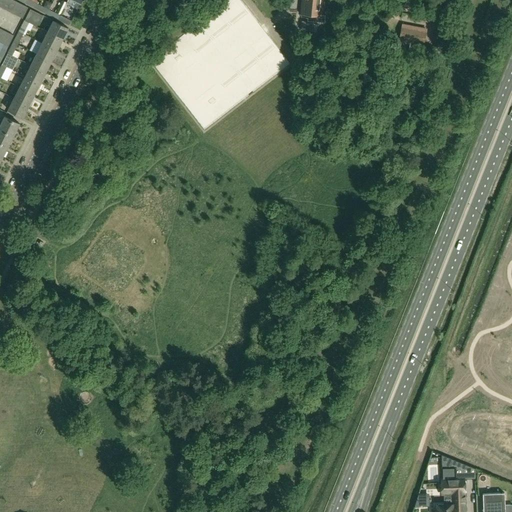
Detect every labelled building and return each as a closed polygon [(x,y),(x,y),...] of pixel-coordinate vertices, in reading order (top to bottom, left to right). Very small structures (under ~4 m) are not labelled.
[(11,0),(4,0),(1,7),(6,10),(11,0)] [(11,13),(17,2),(12,0),(11,0),(6,10),(11,13)] [(36,8),(38,4),(29,0),(25,0),(25,2),(36,8)] [(60,15),(66,2),(63,0),(56,13),(60,15)] [(325,15),(321,15),(322,0),(301,0),(300,14),(308,15),(307,21),(324,23),(324,22),(325,15)] [(17,15),(22,5),(17,2),(11,13),(17,15)] [(47,14),(49,10),(38,4),(36,8),(47,14)] [(22,18),(27,8),(22,5),(17,15),(22,18)] [(30,9),(24,21),(29,23),(29,22),(35,11),(30,9)] [(58,19),(60,15),(49,10),(47,14),(58,19)] [(71,21),(60,15),(58,19),(69,25),(71,21)] [(24,21),(19,32),(23,34),(25,35),(28,30),(30,31),(33,25),(29,22),(29,23),(24,21)] [(61,39),(67,28),(53,21),(47,32),(61,39)] [(402,25),(399,41),(410,43),(409,48),(409,49),(421,52),(421,50),(422,45),(423,45),(426,30),(414,27),(403,25),(402,25)] [(13,43),(17,45),(23,34),(19,32),(13,43)] [(56,50),(61,39),(47,32),(41,43),(56,50)] [(13,36),(8,33),(2,44),(8,46),(13,36)] [(7,54),(12,56),(17,45),(13,43),(7,54)] [(50,62),(56,50),(41,43),(36,54),(50,62)] [(2,65),(6,67),(12,56),(7,54),(2,65)] [(45,73),(50,62),(36,54),(30,65),(45,73)] [(39,84),(45,73),(30,65),(25,76),(39,84)] [(34,95),(39,84),(25,76),(19,88),(34,95)] [(28,106),(34,95),(19,88),(13,99),(28,106)] [(22,117),(28,106),(13,99),(8,110),(22,117)] [(0,128),(13,135),(19,124),(4,116),(0,124),(0,128)] [(0,142),(7,146),(13,135),(0,128),(0,142)] [(464,511),(464,478),(456,479),(456,467),(441,467),(442,479),(441,479),(441,494),(454,493),(454,504),(438,505),(438,506),(435,506),(432,509),(432,511),(464,511)] [(504,511),(505,505),(504,493),(482,493),(482,511),(504,511)] [(425,505),(425,494),(421,495),(418,495),(414,506),(421,505),(425,505)]
